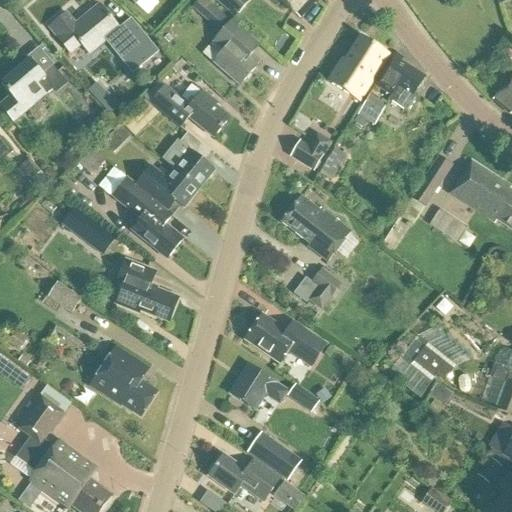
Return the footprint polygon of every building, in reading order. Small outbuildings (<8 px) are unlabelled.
[(212,0),(235,20),(250,3),(245,0),(212,0)] [(318,0),(279,0),(301,20),(318,0)] [(67,15),(50,30),(71,56),(82,47),(90,56),(107,43),(119,57),(133,75),(159,53),(157,51),(132,21),(120,31),(99,6),(76,26),(67,15)] [(260,47),(252,41),(232,22),(231,24),(210,6),(201,16),(222,34),(214,43),(225,52),(214,65),(240,88),(257,69),(257,68),(261,64),(252,55),(260,47)] [(389,56),(362,39),(346,63),(344,61),(329,84),(359,103),(389,56)] [(405,61),(397,56),(376,87),(392,98),(389,102),(409,115),(419,99),(415,97),(426,80),(402,65),(405,61)] [(43,77),(30,62),(2,85),(12,97),(1,107),(14,123),(53,90),(57,94),(67,86),(52,69),(43,77)] [(511,81),(494,102),(510,116),(511,113),(511,81)] [(144,100),(145,101),(162,115),(163,114),(183,130),(190,120),(215,140),(231,120),(212,104),(214,102),(203,93),(192,107),(161,83),(144,100)] [(87,94),(110,118),(118,110),(95,86),(87,94)] [(371,98),(359,117),(376,127),(387,107),(371,98)] [(162,115),(145,101),(146,102),(123,124),(136,140),(162,115)] [(101,116),(86,130),(97,141),(112,127),(101,116)] [(176,140),(179,143),(164,161),(175,170),(174,172),(199,193),(215,173),(203,163),(210,154),(183,132),(176,140)] [(315,171),(331,145),(317,136),(310,149),(301,144),(293,158),(315,171)] [(0,165),(14,154),(0,137),(0,165)] [(335,151),(321,173),(334,181),(348,159),(335,151)] [(411,200),(400,217),(415,226),(426,209),(453,167),(442,160),(439,158),(411,200)] [(32,161),(17,172),(26,185),(32,181),(38,189),(48,182),(32,161)] [(503,184),(472,163),(451,196),(494,224),(496,222),(511,231),(511,194),(501,187),(503,184)] [(128,180),(127,181),(146,198),(172,219),(181,208),(184,211),(199,193),(174,172),(168,179),(155,169),(139,189),(128,180)] [(146,198),(127,181),(113,199),(141,221),(131,233),(167,262),(184,241),(166,227),(172,219),(146,198)] [(318,213),(301,200),(281,224),(308,247),(306,249),(327,265),(350,235),(319,212),(318,213)] [(74,210),(61,227),(103,258),(115,241),(74,210)] [(430,228),(456,245),(466,229),(440,212),(430,228)] [(0,253),(0,279),(33,304),(51,280),(5,247),(0,253)] [(156,274),(126,261),(117,283),(124,286),(115,306),(139,315),(140,313),(169,325),(179,300),(150,288),(156,274)] [(311,284),(319,290),(309,303),(321,312),(341,287),(322,272),(311,284)] [(59,284),(49,300),(73,316),(83,300),(59,284)] [(311,369),(327,347),(294,324),(287,334),(262,317),(245,342),(280,366),(289,354),(311,369)] [(149,371),(116,349),(91,389),(121,409),(122,407),(141,419),(157,394),(141,384),(149,371)] [(434,380),(436,377),(444,383),(452,372),(425,350),(414,364),(434,380)] [(266,396),(279,405),(285,395),(276,389),(278,385),(249,367),(231,396),(256,412),(266,396)] [(492,380),(505,385),(509,374),(497,369),(492,380)] [(511,386),(506,384),(502,396),(511,401),(511,386)] [(436,386),(429,397),(445,407),(452,396),(436,386)] [(295,387),(287,399),(310,415),(312,412),(322,419),(328,410),(295,387)] [(315,396),(323,406),(332,399),(325,390),(315,396)] [(511,401),(502,396),(496,412),(511,417),(511,401)] [(71,507),(78,511),(101,511),(111,498),(89,482),(96,473),(58,446),(55,451),(43,442),(49,434),(51,436),(64,417),(39,400),(18,429),(33,440),(19,459),(38,473),(32,482),(69,509),(71,507)] [(427,412),(437,419),(443,409),(433,403),(427,412)] [(261,434),(247,455),(287,483),(301,462),(261,434)] [(511,441),(503,457),(511,462),(511,441)] [(246,473),(224,457),(209,478),(236,498),(242,489),(264,505),(281,481),(254,462),(246,473)] [(511,511),(511,477),(490,461),(478,478),(503,497),(491,511),(490,511),(487,510),(485,511),(511,511)] [(199,500),(217,511),(220,511),(227,501),(207,488),(199,500)] [(432,491),(422,506),(431,511),(448,511),(454,504),(432,491)] [(304,498),(300,494),(290,508),(295,511),(304,498)]
